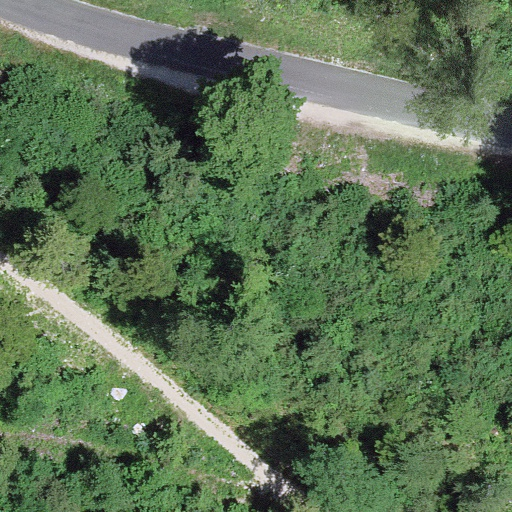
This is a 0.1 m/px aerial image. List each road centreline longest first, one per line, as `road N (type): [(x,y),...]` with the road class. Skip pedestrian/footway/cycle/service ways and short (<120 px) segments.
road 1 (unclassified): [(511,127),(178,57),(0,0)]
road 2 (track): [(0,258),(142,363),(316,511)]
